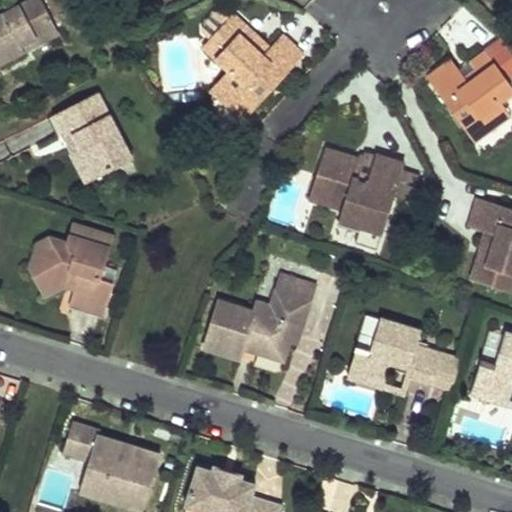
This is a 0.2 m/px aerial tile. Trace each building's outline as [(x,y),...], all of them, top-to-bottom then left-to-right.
[(42,0),(27,0),(0,14),(0,61),(24,50),(21,43),(56,25),(42,0)] [(265,51),(249,37),(255,30),(233,11),(229,15),(222,8),(215,9),(202,24),(202,31),(210,37),(203,45),(229,67),(217,80),(253,112),(306,51),(283,31),(271,44),(265,51)] [(56,25),(21,43),(24,50),(59,31),(56,25)] [(255,30),(249,37),(265,51),(271,44),(255,30)] [(453,60),(430,77),(477,142),(511,116),(511,114),(503,102),(511,95),(511,80),(489,49),(473,61),(477,67),(481,73),(469,82),(465,76),(453,60)] [(477,67),(465,76),(469,82),(481,73),(477,67)] [(217,80),(209,90),(245,121),(253,112),(217,80)] [(136,157),(102,91),(55,115),(67,137),(75,133),(97,178),(136,157)] [(75,133),(67,137),(90,181),(97,178),(75,133)] [(407,161),(377,152),(371,172),(369,180),(356,176),(359,167),(362,158),(328,147),(312,196),(345,207),(341,219),(362,226),(357,242),(379,249),(396,196),(410,201),(419,172),(405,167),(407,161)] [(359,167),(356,176),(369,180),(371,172),(359,167)] [(481,250),(472,278),(511,289),(511,205),(480,195),(471,224),(487,229),(496,232),(490,253),(481,250)] [(76,221),(72,233),(93,239),(97,228),(76,221)] [(81,278),(73,303),(105,313),(114,282),(96,276),(99,268),(103,269),(114,233),(97,228),(93,239),(72,233),(70,242),(50,235),(39,243),(31,267),(36,277),(66,286),(70,274),(81,278)] [(487,229),(481,250),(490,253),(496,232),(487,229)] [(268,313),(221,298),(206,347),(242,358),(245,348),(247,340),(258,343),(256,351),(284,360),(291,339),(296,323),(303,326),(317,283),(281,271),(268,313)] [(36,277),(48,298),(66,286),(36,277)] [(416,343),(421,330),(380,318),(371,346),(357,341),(350,365),(384,375),(390,356),(407,361),(403,373),(432,382),(453,388),(462,357),(442,351),(416,343)] [(296,323),(291,339),(298,342),(303,326),(296,323)] [(511,331),(507,330),(498,361),(483,356),(475,380),(511,391),(511,387),(511,331)] [(247,340),(245,348),(256,351),(258,343),(247,340)] [(384,375),(350,365),(347,374),(398,390),(403,373),(407,361),(390,356),(384,375)] [(511,391),(475,380),(471,391),(507,403),(511,391)] [(99,495),(143,508),(160,453),(137,446),(134,453),(119,448),(121,440),(98,433),(100,427),(73,419),(63,451),(90,459),(84,478),(102,484),(99,495)] [(121,440),(119,448),(134,453),(137,446),(121,440)] [(74,509),(87,461),(57,453),(44,502),(74,509)] [(288,485),(215,463),(213,469),(198,465),(187,504),(214,511),(280,511),(283,503),(288,485)] [(84,478),(81,489),(99,495),(102,484),(84,478)]
